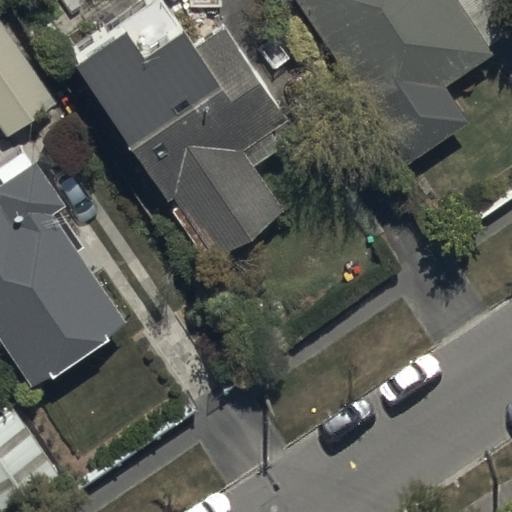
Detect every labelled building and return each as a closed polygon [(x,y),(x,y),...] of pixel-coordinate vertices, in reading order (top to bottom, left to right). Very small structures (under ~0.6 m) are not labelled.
[(240,153),(252,145),(288,121),(223,22),(186,46),(155,0),(133,0),(60,49),(163,203),(173,197),(214,259),(282,215),(240,153)] [(295,0),(407,168),(472,125),(446,87),(494,56),(456,0),(295,0)] [(0,124),(9,139),(62,104),(0,10),(0,124)] [(23,171),(0,186),(0,340),(32,389),(92,350),(126,327),(52,216),(68,206),(38,161),(23,171)] [(0,415),(0,511),(22,511),(70,481),(19,403),(0,415)]
